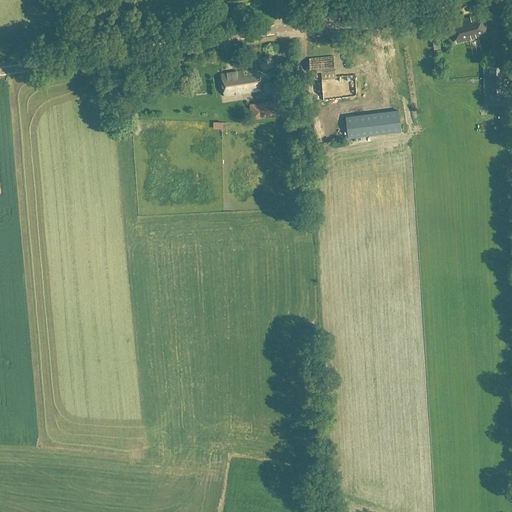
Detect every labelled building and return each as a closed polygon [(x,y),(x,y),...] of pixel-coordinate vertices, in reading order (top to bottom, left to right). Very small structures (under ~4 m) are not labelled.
[(485,14),(451,23),(457,43),(490,34),(488,27),(483,27),(482,23),(486,21),(485,14)] [(395,42),(375,46),(376,53),(388,51),(389,56),(398,55),(395,42)] [(332,57),(309,60),(310,73),(320,72),(324,101),(357,97),(354,76),(336,78),(336,70),(334,70),(332,57)] [(493,67),(484,67),(485,98),(485,104),(509,103),(511,103),(511,68),(508,69),(508,66),(499,67),(499,68),(493,69),(493,67)] [(224,96),(258,91),(257,84),(255,83),(255,79),(256,77),(255,70),(221,75),(224,96)] [(258,104),(250,105),(252,119),(260,118),(292,113),(287,80),(271,83),(274,101),(258,104)] [(399,110),(345,117),(348,139),(401,132),(399,110)]
